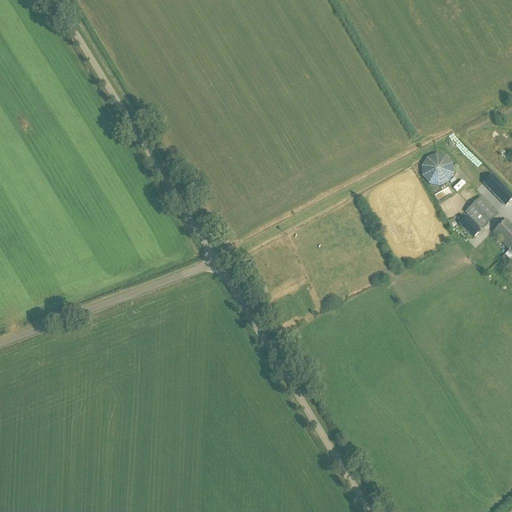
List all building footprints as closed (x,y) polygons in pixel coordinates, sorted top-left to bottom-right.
[(449,184),(454,175),(454,165),(448,157),(438,155),(428,159),(422,168),(424,178),(430,185),(440,188),(449,184)] [(511,196),(497,182),(488,191),(505,208),(511,200),(511,196)] [(466,215),(479,230),(496,215),(482,200),(466,215)] [(467,217),(459,224),(465,231),(464,233),(467,236),(468,234),(473,239),(481,232),(467,217)] [(493,234),(511,253),(511,227),(506,221),(493,234)]
